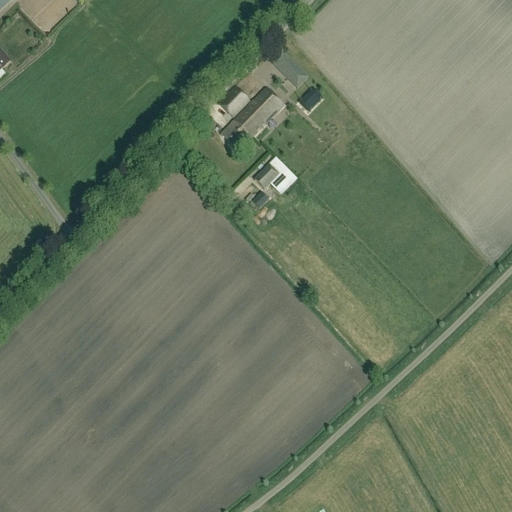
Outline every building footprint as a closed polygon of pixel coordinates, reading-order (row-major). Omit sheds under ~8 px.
[(0,0),(0,9),(9,0),(0,0)] [(298,87),(309,76),(282,51),(272,62),(298,87)] [(0,53),(0,70),(8,62),(0,53)] [(258,85),(248,88),(251,97),(261,94),(258,85)] [(238,88),(228,99),(241,111),(251,100),(238,88)] [(265,89),(233,122),(251,139),(283,106),(265,89)] [(321,100),(312,91),(298,104),(307,113),(321,100)] [(235,117),(241,111),(228,99),(222,105),(235,117)] [(285,107),(262,131),(270,139),(276,132),(273,129),(279,123),(290,133),(301,122),(285,107)] [(251,139),(233,122),(220,136),(237,153),(251,139)] [(269,166),(253,182),(263,192),(279,176),(282,173),(272,162),(269,166)] [(252,202),(259,210),(268,201),(261,193),(252,202)]
